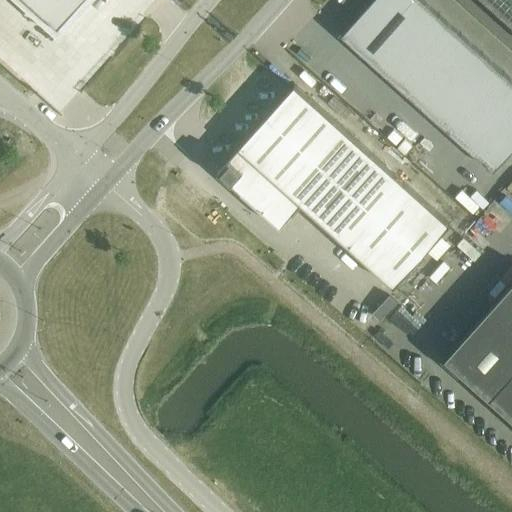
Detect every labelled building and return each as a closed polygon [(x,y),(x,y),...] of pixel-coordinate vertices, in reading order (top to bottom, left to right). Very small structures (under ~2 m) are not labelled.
[(30,0),(58,25),(79,0),(30,0)] [(511,79),(423,0),(371,0),(341,34),(492,170),(511,148),(511,79)] [(511,0),(485,0),(511,24),(511,0)] [(301,203),(348,246),(405,183),(294,84),(216,170),(279,227),(301,203)] [(405,183),(348,246),(393,286),(449,223),(405,183)] [(511,281),(444,357),(511,418),(511,281)]
